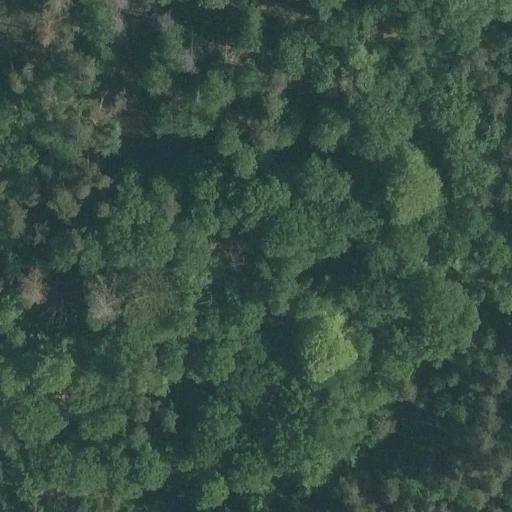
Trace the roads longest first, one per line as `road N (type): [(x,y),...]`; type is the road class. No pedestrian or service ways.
road 1 (track): [(0,475),(150,478),(212,453),(511,258)]
road 2 (track): [(450,300),(416,197),(424,0)]
